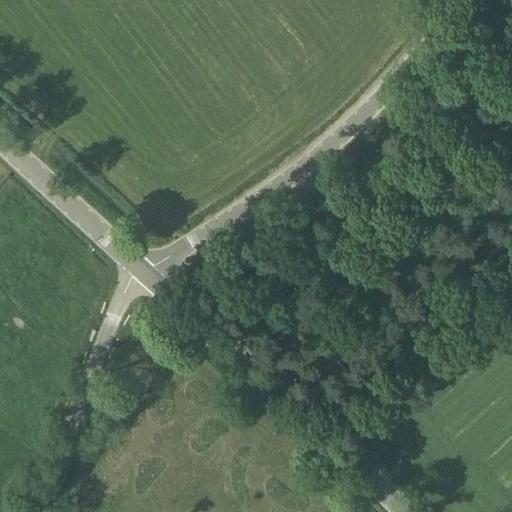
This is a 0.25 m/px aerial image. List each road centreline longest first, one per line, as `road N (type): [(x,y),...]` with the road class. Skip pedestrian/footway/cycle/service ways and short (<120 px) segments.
road 1 (unclassified): [(141,274),(279,175),(453,0)]
road 2 (tertiary): [(400,511),(141,274)]
road 3 (unclassified): [(37,511),(110,323),(141,274)]
road 4 (tertiary): [(141,274),(0,145)]
